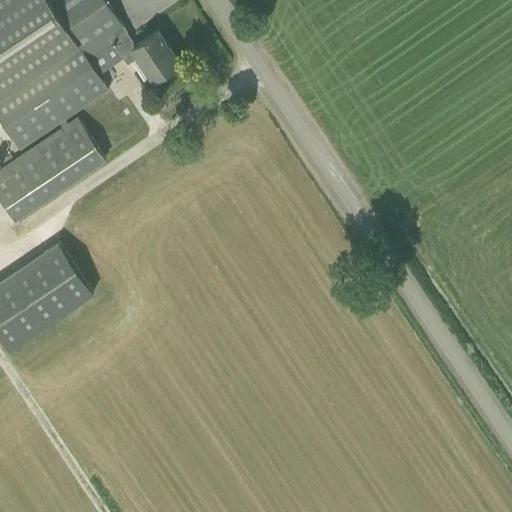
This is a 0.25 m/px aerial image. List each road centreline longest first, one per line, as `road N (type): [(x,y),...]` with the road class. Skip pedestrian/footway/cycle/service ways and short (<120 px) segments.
road 1 (unclassified): [(511,459),(204,0)]
road 2 (track): [(0,360),(102,511)]
